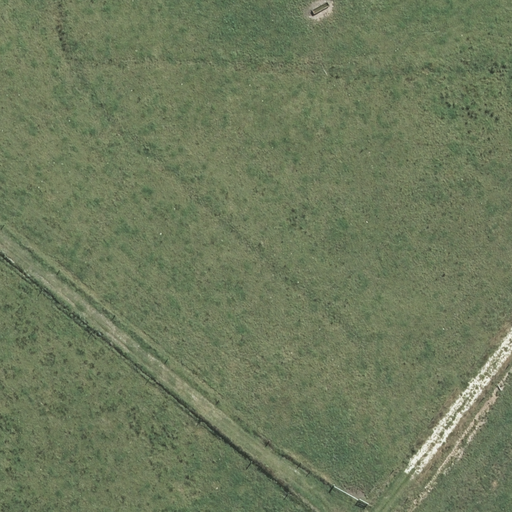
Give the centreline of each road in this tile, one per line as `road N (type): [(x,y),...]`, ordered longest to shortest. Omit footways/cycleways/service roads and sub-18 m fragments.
road 1 (track): [(340,511),(0,238)]
road 2 (track): [(378,511),(511,336)]
